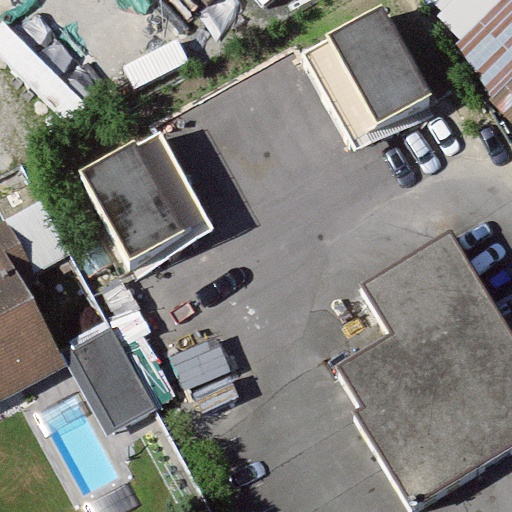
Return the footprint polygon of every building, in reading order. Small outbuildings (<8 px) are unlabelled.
[(365,150),(456,110),(411,9),(320,49),(365,150)] [(170,146),(106,173),(147,267),(211,239),(170,146)] [(27,272),(6,234),(0,237),(0,377),(6,374),(14,388),(53,369),(8,282),(27,272)] [(358,292),(388,342),(334,374),(359,415),(351,420),(406,511),(411,511),(511,451),(511,316),(500,323),(448,238),(358,292)] [(0,395),(14,388),(6,374),(0,377),(0,395)]
